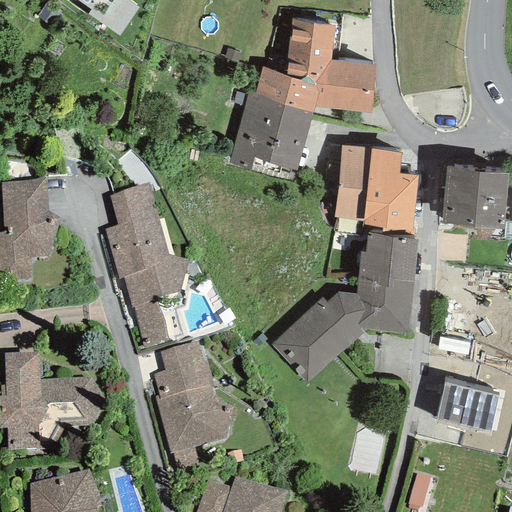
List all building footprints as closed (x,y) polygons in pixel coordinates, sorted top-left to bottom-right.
[(127,0),(72,0),(74,1),(74,0),(76,0),(90,10),(88,14),(119,35),(138,8),(127,0)] [(370,113),(375,66),(330,60),(334,26),(291,18),(286,75),(262,67),(255,93),(255,94),(312,113),(314,107),(370,113)] [(255,94),(255,93),(248,91),(228,162),(250,170),(253,158),(296,171),(312,113),(255,94)] [(370,149),(342,146),(334,217),(362,220),(370,149)] [(398,174),(400,154),(370,149),(362,220),(362,225),(382,229),(381,233),(404,236),(413,236),(414,229),(412,229),(417,177),(398,174)] [(447,167),(443,224),(503,230),(508,175),(447,167)] [(47,211),(45,177),(30,181),(1,182),(3,232),(0,232),(0,271),(11,271),(11,281),(31,279),(30,259),(48,257),(60,218),(47,211)] [(157,214),(149,183),(109,196),(117,225),(157,214)] [(134,307),(144,348),(169,343),(165,320),(156,301),(178,292),(187,260),(168,254),(157,214),(117,225),(105,228),(118,280),(124,279),(131,309),(134,307)] [(358,275),(414,282),(417,240),(368,233),(366,252),(360,252),(358,275)] [(322,298),(270,344),(306,383),(367,330),(408,334),(414,282),(358,275),(356,293),(337,291),(327,302),(322,298)] [(202,361),(197,342),(160,352),(165,371),(202,361)] [(39,379),(38,352),(4,353),(5,385),(0,386),(1,396),(0,395),(0,428),(6,429),(7,451),(54,449),(65,428),(90,426),(105,399),(90,377),(39,379)] [(155,397),(170,454),(173,453),(179,476),(199,470),(194,447),(225,438),(232,407),(215,396),(207,360),(202,361),(165,371),(153,374),(159,396),(155,397)] [(488,435),(498,396),(445,383),(437,422),(488,435)] [(30,483),(30,511),(96,511),(100,502),(88,469),(30,483)] [(421,507),(430,478),(417,474),(407,504),(409,505),(408,507),(418,510),(419,506),(421,507)] [(281,511),(287,492),(234,477),(230,488),(221,511),(281,511)] [(221,511),(230,488),(206,480),(196,511),(221,511)]
